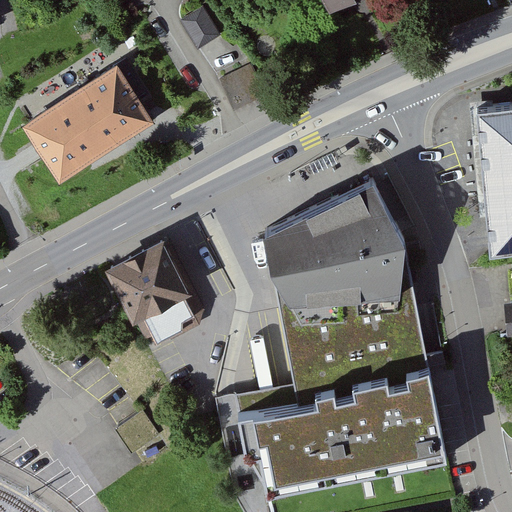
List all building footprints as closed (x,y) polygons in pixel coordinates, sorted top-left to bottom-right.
[(325,0),(333,13),(355,0),(325,0)] [(184,17),(201,45),(224,31),(207,3),(184,17)] [(120,64),(25,124),(57,177),(153,117),(120,64)] [(252,67),(223,81),(237,111),(266,97),(252,67)] [(511,92),(476,96),(483,190),(488,254),(511,252),(511,92)] [(357,185),(266,229),(297,382),(235,394),(229,395),(216,397),(234,497),(243,511),(367,511),(454,496),(406,234),(375,176),(357,185)] [(166,233),(110,262),(139,317),(143,315),(156,341),(198,319),(184,292),(194,287),(166,233)]
